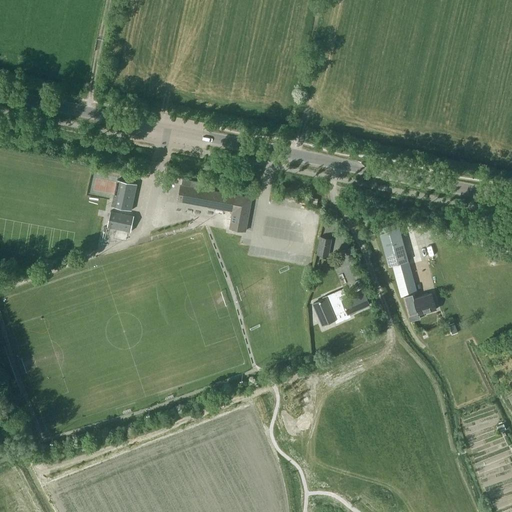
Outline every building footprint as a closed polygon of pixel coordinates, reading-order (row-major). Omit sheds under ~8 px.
[(246,231),(252,198),(214,191),(215,184),(183,178),(178,201),(231,210),(231,211),(232,213),(233,213),(230,228),(246,231)] [(116,180),(111,206),(132,210),(137,184),(116,180)] [(108,227),(131,232),(135,216),(111,211),(108,227)] [(417,292),(408,261),(398,222),(379,227),(389,266),(393,265),(401,297),(404,296),(413,293),(417,292)] [(332,239),(320,236),(317,254),(324,256),(326,244),(330,245),(332,239)] [(349,313),(370,305),(364,291),(347,298),(343,289),(324,297),(324,299),(313,303),(323,324),(335,319),(336,322),(350,316),(349,313)] [(421,318),(419,314),(437,309),(432,293),(414,298),(413,293),(404,296),(411,321),(421,318)] [(458,333),(454,323),(448,325),(452,335),(458,333)]
